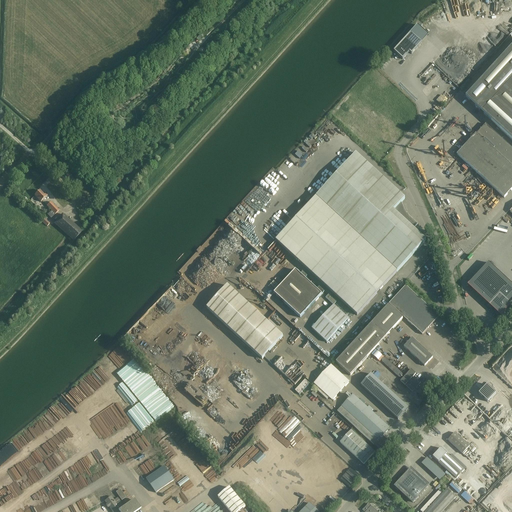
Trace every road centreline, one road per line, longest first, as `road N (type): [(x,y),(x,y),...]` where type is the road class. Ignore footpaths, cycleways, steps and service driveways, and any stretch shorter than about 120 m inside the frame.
road 1 (unclassified): [(483,353),(455,318),(436,246),(398,158),(415,125)]
road 2 (unknown): [(348,502),(305,494),(255,463),(191,511)]
road 3 (unknown): [(161,511),(79,415),(123,381)]
road 4 (unclassified): [(365,483),(483,353)]
road 5 (track): [(32,152),(90,88),(163,39)]
